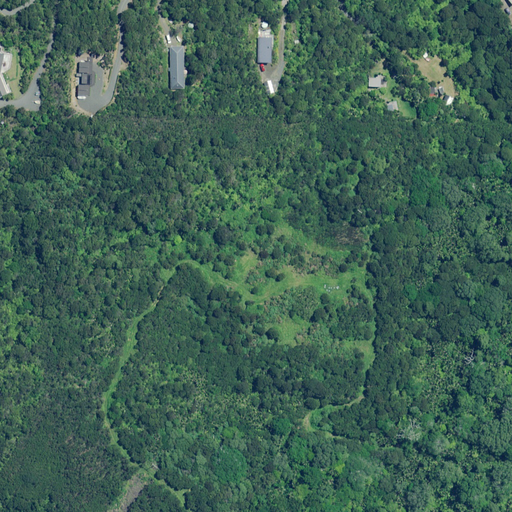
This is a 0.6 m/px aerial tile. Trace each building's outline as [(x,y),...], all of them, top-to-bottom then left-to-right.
[(271,63),(272,38),(258,37),(257,62),(271,63)] [(189,72),(189,71),(188,70),(188,69),(187,69),(186,69),(185,69),(184,69),(184,70),(183,46),(170,46),(170,89),(184,89),(184,74),(185,75),(186,75),(187,75),(188,74),(189,73),(189,72)] [(0,73),(1,74),(9,68),(11,55),(0,53),(0,73)] [(369,78),(368,86),(386,87),(386,79),(369,78)] [(453,98),(445,94),(442,101),(449,105),(453,98)]
